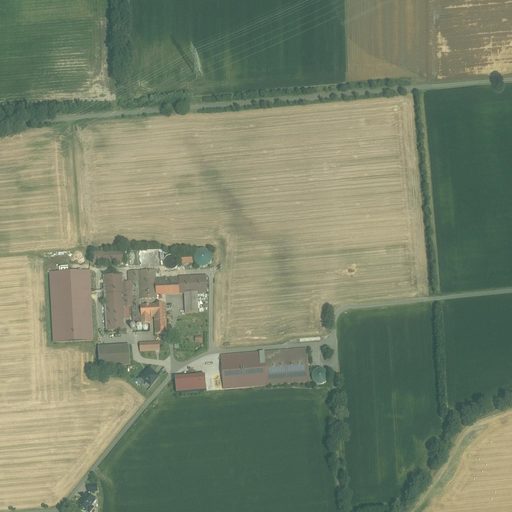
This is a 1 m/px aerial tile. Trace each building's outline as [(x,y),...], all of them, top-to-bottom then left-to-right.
[(195,256),(195,260),(195,263),(198,266),(201,268),(204,268),(208,267),(211,265),(212,262),(213,258),(212,255),(210,252),(207,250),(203,250),(200,251),(197,253),(195,256)] [(123,252),(92,253),(93,263),(123,262),(123,252)] [(173,256),(172,255),(171,255),(169,256),(168,256),(167,257),(166,257),(165,258),(165,259),(164,259),(164,260),(164,261),(164,262),(163,263),(164,264),(164,265),(164,266),(165,267),(166,268),(166,269),(168,269),(169,270),(170,270),(171,270),(173,270),(174,269),(175,269),(176,268),(177,267),(177,266),(178,265),(178,264),(178,263),(178,262),(178,261),(178,260),(178,259),(177,259),(177,258),(176,257),(175,257),(174,256),(173,256)] [(193,255),(182,255),(182,265),(193,264),(193,255)] [(89,271),(50,274),(54,343),(92,341),(91,320),(72,321),(71,292),(90,291),(89,271)] [(155,271),(128,272),(129,282),(140,282),(141,299),(157,299),(157,295),(156,295),(155,279),(156,279),(155,271)] [(123,275),(103,276),(106,331),(126,330),(125,319),(130,319),(129,307),(132,307),(133,325),(141,324),(141,325),(150,324),(150,318),(155,318),(158,317),(158,312),(166,312),(166,305),(141,306),(141,299),(140,282),(129,282),(123,283),(123,275)] [(206,276),(178,278),(179,278),(180,294),(179,294),(185,294),(184,293),(197,293),(207,293),(206,276)] [(156,279),(155,279),(156,295),(157,295),(179,294),(180,294),(179,278),(178,278),(156,279)] [(197,293),(184,293),(185,294),(186,314),(198,313),(197,293)] [(166,312),(158,312),(158,317),(155,318),(155,319),(154,319),(155,319),(155,335),(167,334),(166,312)] [(159,343),(140,344),(141,352),(159,351),(159,343)] [(129,346),(99,347),(100,368),(130,366),(129,346)] [(307,349),(221,357),(224,391),(310,383),(307,349)] [(321,369),(320,369),(319,369),(318,369),(317,370),(316,370),(315,371),(314,372),(313,373),(313,374),(312,375),(312,376),(312,377),(312,378),(312,379),(312,380),(313,381),(313,382),(314,383),(315,383),(316,384),(317,385),(318,385),(319,385),(320,385),(321,385),(322,385),(323,385),(324,384),(325,384),(326,383),(326,382),(327,381),(327,380),(328,379),(328,378),(328,377),(328,376),(328,375),(328,374),(327,373),(326,372),(326,371),(325,371),(324,370),(323,370),(322,369),(321,369)] [(149,370),(142,379),(151,386),(151,387),(151,386),(158,378),(159,378),(158,377),(155,375),(156,374),(154,372),(153,373),(150,370),(149,370)] [(179,393),(209,391),(209,376),(178,378),(179,393)] [(87,494),(79,505),(87,511),(88,511),(93,507),(91,506),(95,500),(87,494)]
